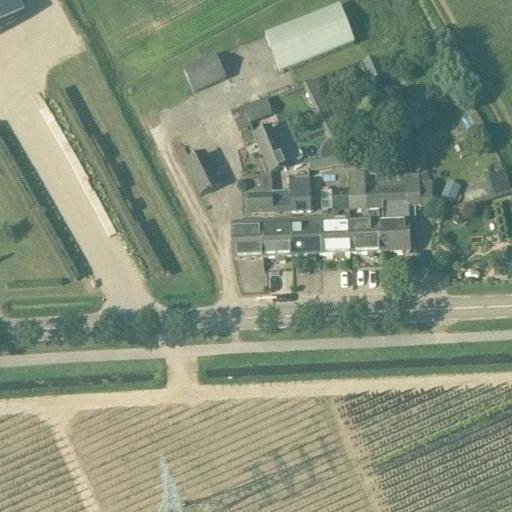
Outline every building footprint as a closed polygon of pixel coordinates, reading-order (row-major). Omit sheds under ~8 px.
[(9,0),(0,0),(0,30),(20,19),(9,0)] [(267,40),(281,78),(356,49),(342,12),(267,40)] [(215,57),(182,71),(192,96),(225,82),(215,57)] [(368,76),(379,71),(375,61),(363,66),(368,76)] [(355,166),(314,83),(303,87),(337,158),(309,162),(311,174),(355,166)] [(249,127),(272,118),(266,101),(243,110),(246,119),(235,124),(239,134),(250,130),(249,127)] [(424,123),(420,115),(413,113),(406,117),(404,124),(407,131),(415,134),(422,131),(424,123)] [(486,131),(478,117),(471,121),(478,135),(486,131)] [(253,137),(256,144),(245,149),(249,158),(260,153),(270,178),(288,170),(271,129),(253,137)] [(183,165),(199,199),(222,188),(206,154),(183,165)] [(510,192),(505,174),(497,176),(503,195),(510,192)] [(415,238),(410,238),(410,227),(409,210),(420,210),(433,209),(432,208),(432,186),(419,187),(419,178),(419,177),(405,177),(405,175),(375,175),(376,190),(365,191),(366,212),(383,211),(384,228),(380,229),(381,256),(411,255),(411,250),(416,250),(415,238)] [(366,212),(365,191),(365,176),(358,176),(353,176),(349,176),(349,178),(349,192),(350,213),(366,212)] [(291,204),(292,215),(311,214),(310,182),(290,183),(291,204)] [(445,191),(441,200),(453,205),(457,196),(445,191)] [(331,192),(331,194),(332,212),(332,213),(350,213),(349,192),(343,192),(342,192),(331,192)] [(332,212),(331,194),(321,194),(321,212),(332,212)] [(248,217),(275,216),(275,205),(273,205),(273,196),(248,197),(248,217)] [(370,229),(354,230),(354,257),(381,256),(380,229),(379,215),(373,215),(369,219),(370,229)] [(349,220),(322,222),(323,258),(354,257),(354,230),(350,230),(349,220)] [(322,222),(292,223),(294,260),(323,258),(322,222)] [(273,224),(265,224),(266,261),(294,260),(292,223),(273,224)] [(233,262),(266,261),(265,224),(273,224),(231,225),(233,262)] [(502,253),(503,262),(511,261),(510,249),(507,250),(501,251),(502,253)] [(494,263),(503,262),(502,253),(500,253),(499,253),(493,254),(494,263)] [(508,282),(508,272),(493,272),(493,282),(508,282)] [(479,282),(479,276),(475,273),(467,273),(467,276),(465,276),(465,283),(479,282)]
